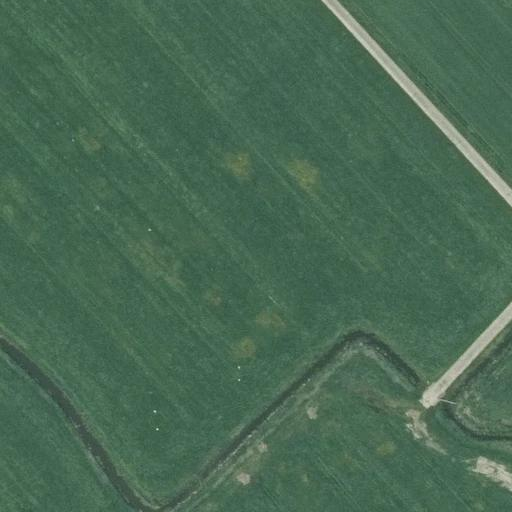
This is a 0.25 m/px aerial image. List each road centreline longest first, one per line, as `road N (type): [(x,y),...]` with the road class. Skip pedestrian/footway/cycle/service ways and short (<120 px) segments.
road 1 (track): [(324,0),(511,205)]
road 2 (track): [(511,307),(424,405)]
